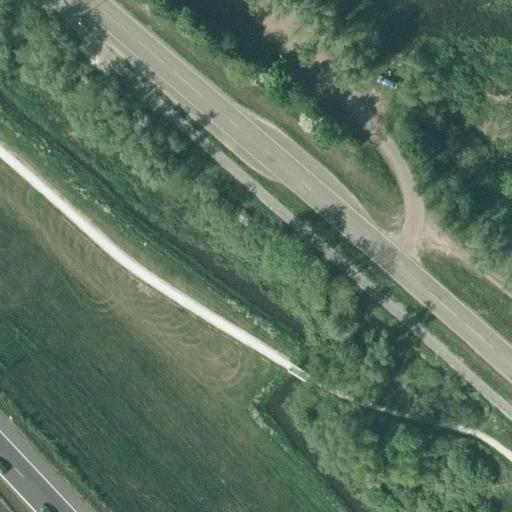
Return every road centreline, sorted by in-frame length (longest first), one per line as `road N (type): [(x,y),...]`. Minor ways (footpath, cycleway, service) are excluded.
road 1 (tertiary): [(511,368),(88,0)]
road 2 (track): [(511,292),(413,214)]
